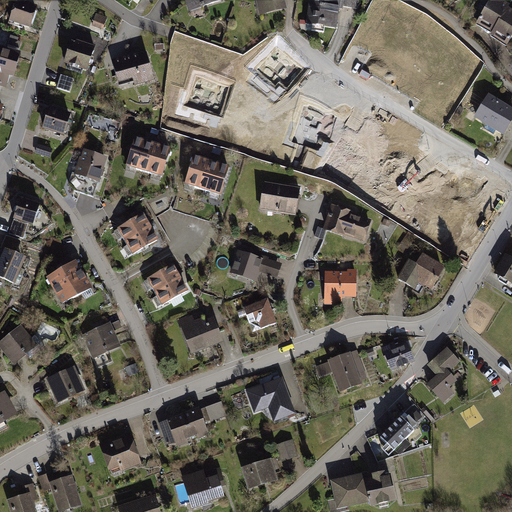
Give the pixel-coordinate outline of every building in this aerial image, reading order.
[(219,0),(182,0),(186,12),(220,2),(219,0)] [(256,0),(260,16),(287,11),(284,0),(256,0)] [(310,0),(307,27),(338,32),(341,10),(360,13),(361,0),(344,0),(344,1),(339,0),(310,0)] [(509,6),(498,0),(490,0),(480,19),(496,28),(508,8),(509,6)] [(15,1),(8,21),(32,29),(39,8),(15,1)] [(511,36),(511,10),(508,8),(496,28),(495,30),(511,39),(511,36)] [(97,14),(92,26),(103,30),(107,19),(97,14)] [(8,48),(20,50),(22,37),(10,35),(8,48)] [(261,49),(265,56),(248,67),(261,86),(282,73),(275,63),(285,57),(274,41),(261,49)] [(74,42),(66,64),(89,73),(98,51),(74,42)] [(164,44),(155,45),(155,52),(165,51),(164,44)] [(0,87),(7,89),(10,78),(15,79),(22,56),(0,49),(0,87)] [(115,76),(118,85),(132,81),(134,86),(153,81),(149,67),(146,55),(138,57),(137,54),(111,61),(115,76)] [(61,77),(57,89),(70,93),(74,81),(61,77)] [(476,119),(505,136),(511,123),(511,110),(489,97),(476,119)] [(51,109),(44,131),(66,138),(73,116),(51,109)] [(333,148),(359,136),(352,121),(326,134),(333,148)] [(143,173),(152,144),(134,138),(125,168),(143,173)] [(162,179),(171,149),(152,144),(143,173),(162,179)] [(39,145),(36,153),(51,158),(53,151),(39,145)] [(76,177),(101,185),(109,160),(85,152),(76,177)] [(202,192),(211,162),(193,156),(184,186),(202,192)] [(221,197),(230,168),(211,162),(202,192),(221,197)] [(470,206),(485,182),(456,165),(442,190),(470,206)] [(301,189),(265,183),(260,210),(296,216),(301,189)] [(22,201),(16,222),(36,227),(42,207),(22,201)] [(333,208),(325,232),(366,245),(374,222),(333,208)] [(153,228),(144,211),(116,226),(125,243),(153,228)] [(163,245),(153,228),(125,243),(135,261),(163,245)] [(408,234),(400,246),(408,251),(416,239),(408,234)] [(238,253),(231,275),(258,283),(261,275),(278,280),(282,267),(269,262),(270,259),(244,251),(243,254),(238,253)] [(7,253),(0,268),(0,280),(16,288),(28,262),(7,253)] [(408,260),(396,279),(414,289),(418,282),(430,290),(444,266),(422,254),(416,265),(408,260)] [(494,276),(511,286),(511,261),(505,258),(494,276)] [(180,278),(170,260),(142,276),(152,293),(180,278)] [(78,263),(48,280),(65,308),(94,291),(78,263)] [(356,273),(324,272),(324,305),(340,305),(340,297),(356,298),(356,273)] [(189,295),(180,278),(152,293),(161,310),(189,295)] [(269,298),(244,307),(253,332),(277,323),(269,298)] [(192,314),(176,320),(180,329),(182,328),(192,354),(224,342),(214,317),(204,320),(203,316),(194,320),(192,314)] [(111,322),(83,335),(94,358),(122,345),(111,322)] [(21,326),(0,342),(0,348),(15,366),(38,348),(21,326)] [(395,346),(383,351),(393,374),(413,365),(406,350),(398,353),(395,346)] [(438,380),(428,389),(444,406),(455,396),(450,391),(458,384),(451,376),(462,365),(449,351),(429,369),(438,380)] [(358,354),(317,369),(323,385),(334,381),(340,398),(370,387),(358,354)] [(75,371),(47,383),(58,408),(86,395),(75,371)] [(282,378),(246,391),(253,413),(268,407),(274,421),(295,414),(282,378)] [(0,393),(0,422),(17,414),(5,391),(0,393)] [(381,434),(372,444),(386,457),(417,424),(405,413),(410,408),(404,402),(377,431),(381,434)] [(199,408),(158,423),(167,446),(176,442),(178,446),(209,434),(199,408)] [(130,432),(100,443),(110,474),(141,463),(130,432)] [(293,440),(276,446),(282,462),(298,456),(293,440)] [(271,458),(242,468),(249,489),(278,479),(271,458)] [(368,477),(373,499),(374,505),(400,499),(394,474),(389,475),(388,469),(375,472),(375,475),(372,476),(368,477)] [(218,470),(184,481),(194,511),(228,501),(218,470)] [(340,507),(373,499),(368,477),(367,471),(333,479),(340,507)] [(48,477),(39,480),(44,495),(52,492),(57,511),(74,511),(83,509),(73,479),(51,486),(48,477)] [(10,503),(12,511),(35,511),(33,504),(39,503),(34,487),(26,489),(29,498),(10,503)] [(160,511),(155,494),(118,506),(119,511),(160,511)]
